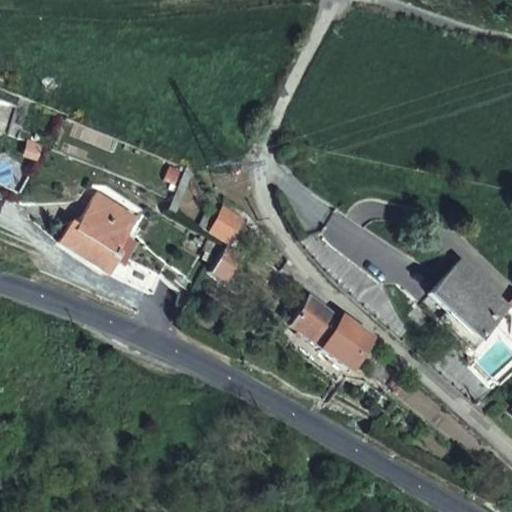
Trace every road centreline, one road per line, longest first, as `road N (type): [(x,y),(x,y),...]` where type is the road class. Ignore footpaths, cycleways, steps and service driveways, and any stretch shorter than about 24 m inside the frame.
road 1 (unclassified): [(333,0),(273,130),(261,174),(270,218),(299,260),(511,450)]
road 2 (tertiary): [(0,282),(152,338),(465,511)]
road 3 (track): [(379,0),(511,39)]
